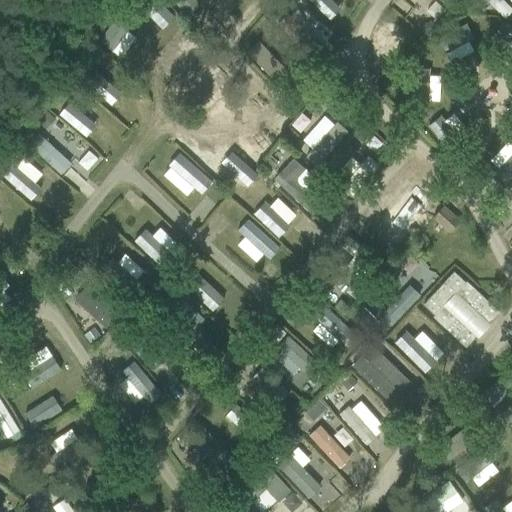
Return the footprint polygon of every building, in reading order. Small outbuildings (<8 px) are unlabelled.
[(511,9),(504,0),(486,0),(502,19),(511,11),(511,9)] [(147,58),(178,19),(158,3),(127,42),(147,58)] [(460,25),(472,54),(487,48),(475,18),(460,25)] [(247,48),(265,75),(280,65),(262,38),(247,48)] [(60,95),(50,107),(86,136),(96,123),(60,95)] [(255,97),(222,129),(246,153),(278,122),(255,97)] [(450,104),(425,122),(440,143),(466,125),(450,104)] [(45,111),(36,120),(45,128),(54,119),(45,111)] [(302,136),(313,148),(306,155),(315,164),(348,134),(328,112),(302,136)] [(178,138),(197,155),(206,145),(212,151),(223,139),(197,116),(178,138)] [(359,126),(353,134),(362,142),(369,134),(359,126)] [(60,129),(50,140),(72,160),(82,149),(60,129)] [(289,129),(282,136),(291,144),(298,137),(289,129)] [(91,150),(75,164),(84,173),(99,159),(91,150)] [(161,175),(196,203),(214,181),(178,153),(161,175)] [(269,155),(259,167),(267,175),(276,165),(274,163),(275,162),(269,155)] [(292,159),(273,180),(311,215),(321,205),(294,180),(304,169),(292,159)] [(68,186),(56,173),(51,178),(32,160),(26,166),(48,187),(41,194),(51,203),(68,186)] [(0,172),(0,175),(35,203),(45,189),(8,161),(0,172)] [(245,200),(260,177),(248,170),(233,192),(245,200)] [(511,212),(511,185),(499,196),(511,212)] [(391,244),(426,207),(414,195),(408,201),(399,193),(370,224),(391,244)] [(259,194),(248,206),(283,238),(294,226),(259,194)] [(146,203),(128,220),(155,249),(160,244),(165,250),(179,237),(146,203)] [(459,222),(443,206),(432,218),(449,233),(459,222)] [(250,267),(267,248),(234,218),(217,237),(250,267)] [(192,291),(223,322),(244,302),(213,270),(192,291)] [(499,312),(466,282),(465,283),(453,272),(423,305),(434,316),(433,317),(466,348),(476,337),(477,338),(490,324),(489,323),(499,312)] [(124,306),(94,279),(75,301),(105,328),(124,306)] [(380,314),(393,326),(421,292),(407,281),(380,314)] [(171,285),(160,296),(166,301),(167,301),(177,290),(171,285)] [(340,300),(334,307),(342,315),(349,308),(340,300)] [(311,317),(340,343),(351,330),(322,305),(311,317)] [(363,308),(356,315),(367,326),(375,319),(363,308)] [(94,328),(84,336),(89,343),(99,335),(94,328)] [(294,375),(311,357),(287,334),(270,353),(294,375)] [(402,352),(431,379),(449,360),(434,346),(427,353),(413,340),(402,352)] [(367,344),(360,352),(369,360),(376,353),(367,344)] [(362,357),(352,367),(396,410),(406,399),(401,395),(389,383),(399,372),(379,352),(368,363),(362,357)] [(54,356),(38,365),(46,378),(32,386),(49,417),(79,400),(54,356)] [(153,358),(146,365),(152,372),(159,365),(153,358)] [(244,385),(258,396),(273,377),(259,366),(244,385)] [(349,375),(341,383),(347,390),(356,382),(349,375)] [(0,440),(18,433),(0,393),(0,440)] [(366,445),(386,426),(359,397),(339,415),(366,445)] [(317,400),(305,412),(312,420),(324,407),(317,400)] [(290,403),(284,409),(293,417),(299,411),(290,403)] [(195,423),(184,434),(197,446),(186,457),(198,468),(209,457),(229,475),(239,464),(195,423)] [(339,469),(352,457),(320,423),(307,435),(339,469)] [(292,430),(279,442),(286,449),(299,438),(292,430)] [(322,485),(303,466),(310,459),(297,446),(277,465),(309,497),(322,485)] [(470,493),(497,476),(486,459),(459,477),(470,493)] [(290,491),(267,465),(232,496),(243,509),(266,489),(278,502),(290,491)] [(444,511),(463,500),(450,480),(431,491),(444,511)] [(490,511),(498,511),(511,500),(511,494),(503,483),(481,501),(490,511)] [(154,511),(143,494),(113,511),(154,511)] [(285,500),(285,505),(291,511),(300,503),(292,494),(285,500)] [(52,507),(56,511),(75,511),(65,497),(52,507)]
